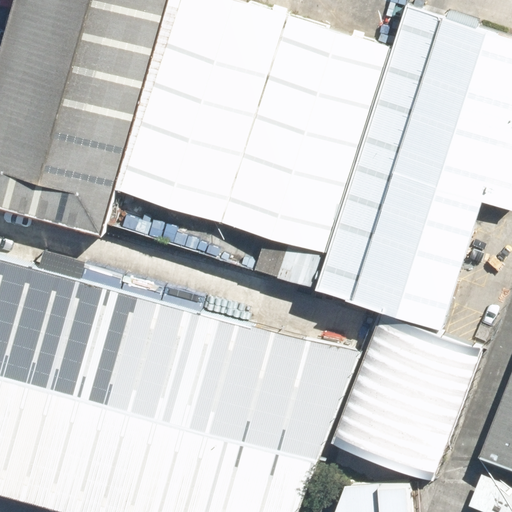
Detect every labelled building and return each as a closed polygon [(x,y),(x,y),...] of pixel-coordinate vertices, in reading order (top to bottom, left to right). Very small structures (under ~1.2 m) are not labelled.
[(11,0),(0,44),(0,185),(122,217),(130,176),(180,0),(11,0)] [(180,0),(130,176),(332,234),(399,26),(309,0),(180,0)] [(511,15),(463,0),(407,0),(399,26),(332,234),(321,266),(441,304),(479,187),(511,198),(511,15)] [(0,256),(0,476),(128,511),(268,511),(347,337),(0,256)] [(468,343),(377,302),(324,420),(415,461),(468,343)] [(511,362),(472,463),(511,479),(511,362)] [(419,511),(419,478),(352,480),(339,511),(419,511)]
